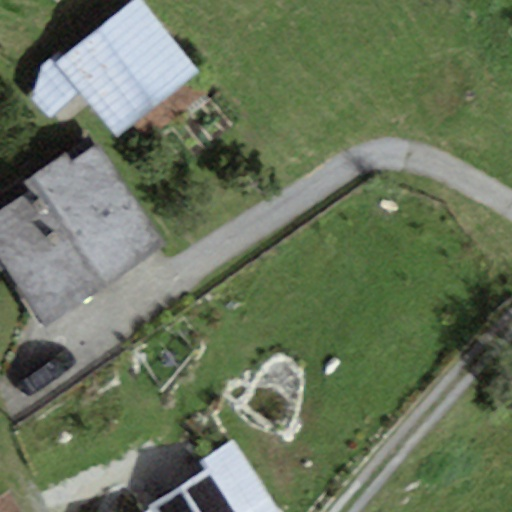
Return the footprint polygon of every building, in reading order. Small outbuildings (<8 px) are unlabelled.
[(116,137),(199,72),(141,0),(137,0),(56,64),(81,94),(116,137)] [(50,119),(81,94),(56,64),(50,56),(19,82),(50,119)] [(0,259),(45,327),(163,247),(96,148),(71,165),(64,154),(24,182),(31,192),(0,212),(0,259)] [(208,474),(149,509),(151,511),(275,511),(234,440),(202,462),(208,474)] [(0,511),(16,511),(5,493),(0,495),(0,511)]
